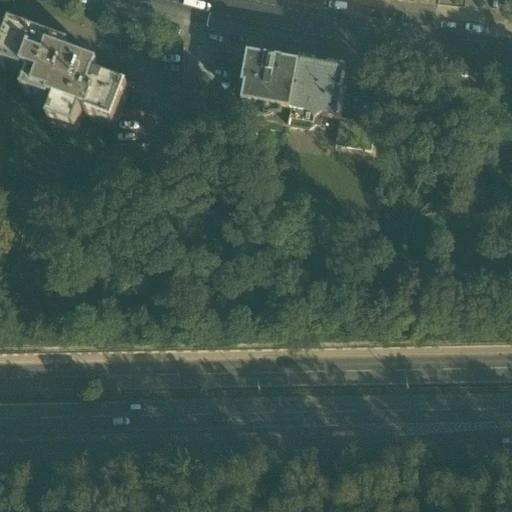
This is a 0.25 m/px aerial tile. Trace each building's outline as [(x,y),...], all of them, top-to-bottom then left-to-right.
[(72,53),(12,30),(0,62),(0,69),(25,79),(26,76),(31,78),(24,98),(51,108),(52,105),(57,107),(49,127),(77,137),(84,117),(89,119),(88,122),(114,132),(115,132),(130,94),(114,88),(98,82),(101,73),(68,61),(72,53)] [(281,65),(267,62),(268,60),(248,57),(243,88),(246,89),(243,106),(246,107),(292,115),(301,66),(281,63),(281,65)] [(347,74),(301,66),(292,115),(289,130),(310,133),(316,129),(321,130),(323,118),(340,122),(345,94),(343,94),(347,74)] [(292,115),(246,107),(243,122),(289,130),(292,115)] [(376,127),(340,121),(336,148),(371,154),(376,127)]
